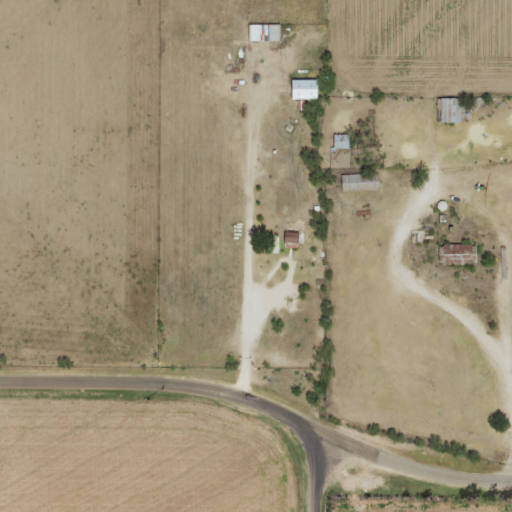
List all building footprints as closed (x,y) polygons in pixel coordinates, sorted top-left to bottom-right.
[(248,41),(278,42),(279,26),(248,25),(248,41)] [(315,81),(290,81),(290,99),(315,99),(315,81)] [(462,122),(461,99),(439,99),(439,123),(462,122)] [(347,149),(347,135),(334,135),(334,149),(347,149)] [(341,192),(378,190),(377,174),(340,176),(341,192)] [(474,245),(441,245),(442,265),(474,264),(474,245)]
